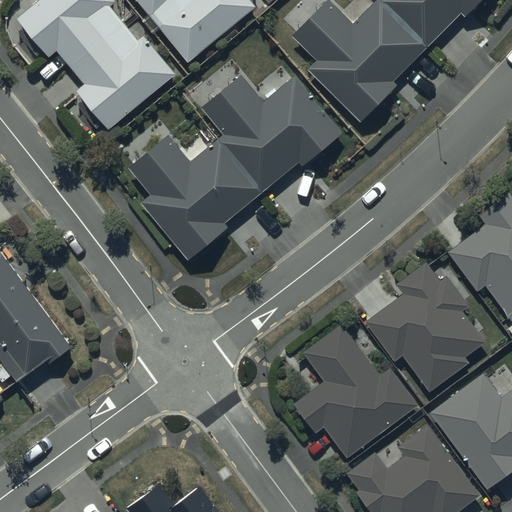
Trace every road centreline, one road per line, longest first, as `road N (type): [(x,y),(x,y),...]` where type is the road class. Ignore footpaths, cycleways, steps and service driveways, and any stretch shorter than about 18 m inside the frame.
road 1 (residential): [(185,364),(421,175),(511,87)]
road 2 (residential): [(0,116),(185,364)]
road 3 (residential): [(0,501),(185,364)]
road 4 (residential): [(185,364),(296,511)]
